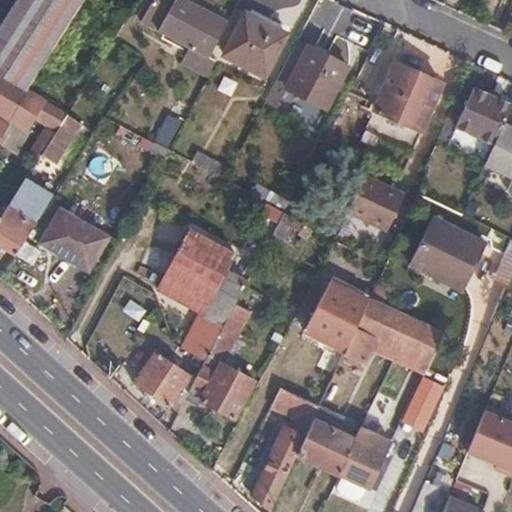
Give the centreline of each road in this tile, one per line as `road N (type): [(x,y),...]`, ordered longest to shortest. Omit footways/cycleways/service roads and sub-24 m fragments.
road 1 (secondary): [(201,511),(0,330)]
road 2 (secondary): [(0,388),(138,511)]
road 3 (residential): [(391,0),(511,56)]
